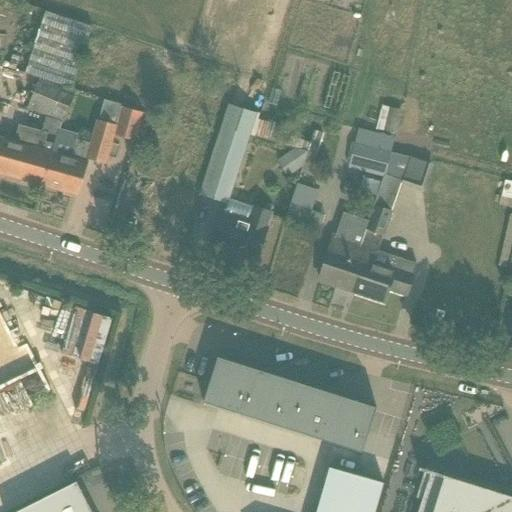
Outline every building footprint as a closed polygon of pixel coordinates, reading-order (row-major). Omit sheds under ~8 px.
[(25,72),(39,78),(27,107),(63,122),(74,92),(70,90),(92,27),(46,11),(25,72)] [(227,202),(243,149),(255,111),(230,103),(224,126),(223,126),(202,194),(227,202)] [(396,132),(401,108),(380,104),(375,128),(396,132)] [(52,151),(43,185),(77,194),(82,175),(86,161),(87,157),(105,162),(113,133),(136,140),(144,113),(121,107),(116,126),(98,121),(96,121),(90,143),(77,140),(78,133),(60,128),(55,144),(52,151)] [(0,172),(43,185),(52,151),(55,144),(44,141),(46,133),(20,126),(16,142),(0,137),(0,172)] [(383,175),(390,152),(394,138),(359,129),(349,167),(383,175)] [(287,146),(295,149),(307,153),(310,143),(291,136),(287,146)] [(303,167),(307,153),(295,149),(284,158),(294,173),(303,167)] [(368,220),(365,229),(384,235),(409,157),(390,152),(383,175),(374,204),(368,220)] [(409,157),(401,181),(421,188),(429,164),(410,158),(409,157)] [(291,203),(285,219),(320,231),(325,215),(291,203)] [(222,212),(218,225),(211,244),(257,260),(263,241),(272,212),(254,206),(249,221),(222,212)] [(360,244),(365,229),(368,220),(344,212),(340,226),(337,236),(335,236),(320,280),(346,288),(351,273),(347,272),(351,259),(355,261),(360,244)] [(351,273),(346,288),(385,301),(389,288),(407,294),(414,275),(417,263),(380,250),(360,244),(355,261),(351,259),(347,272),(351,273)] [(203,402),(243,414),(257,369),(256,369),(255,373),(218,361),(219,357),(217,357),(203,402)] [(257,369),(243,414),(282,427),(296,382),(295,381),(294,385),(257,374),(258,369),(257,369)] [(296,382),(282,427),(322,439),(336,394),(335,394),(334,398),(296,386),(297,382),(296,382)] [(336,394),(322,439),(362,452),(376,407),(374,406),(372,410),(336,399),(337,395),(336,394)] [(321,440),(318,449),(334,455),(337,446),(321,440)] [(240,475),(245,456),(227,451),(222,470),(240,475)] [(262,454),(258,482),(288,487),(292,459),(262,454)] [(328,467),(315,511),(373,511),(382,482),(328,467)] [(417,511),(511,511),(511,496),(511,497),(430,471),(430,473),(417,511)] [(90,511),(75,482),(15,511),(90,511)]
